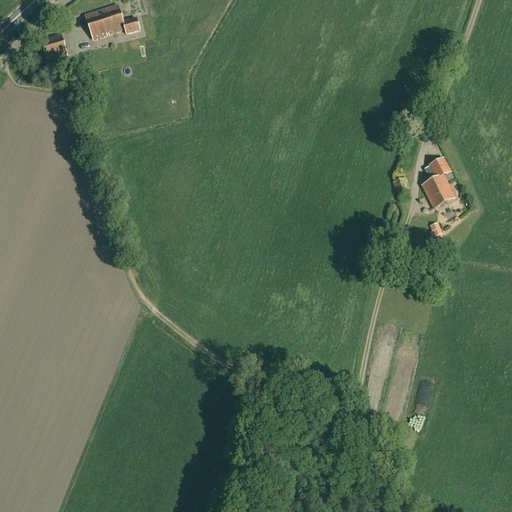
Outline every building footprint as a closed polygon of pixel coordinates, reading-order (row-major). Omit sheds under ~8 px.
[(94,42),(127,31),(128,35),(140,31),(136,19),(124,23),(118,6),(86,17),(94,42)] [(41,40),(48,62),(67,56),(61,35),(41,40)] [(456,200),(445,177),(452,173),(444,159),(429,167),(435,180),(421,187),(433,211),(456,200)] [(410,194),(405,181),(394,185),(399,198),(410,194)] [(432,240),(433,239),(443,235),(438,224),(430,227),(432,233),(429,234),(432,240)]
